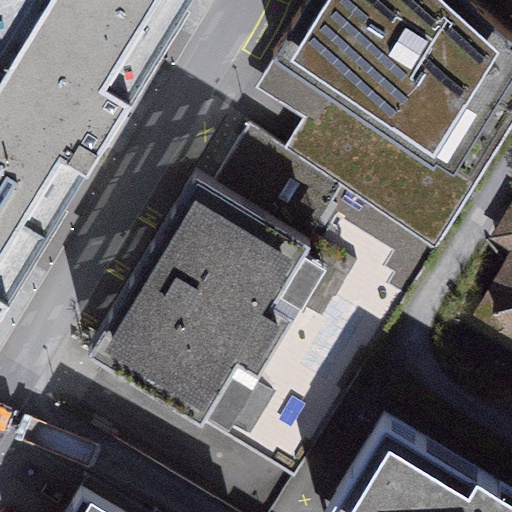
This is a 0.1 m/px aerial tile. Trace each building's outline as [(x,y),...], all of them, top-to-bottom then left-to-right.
[(0,0),(0,154),(66,195),(185,0),(0,0)] [(302,155),(438,247),(511,124),(511,0),(304,0),(273,50),(288,60),(268,94),(319,128),(302,155)] [(438,247),(302,155),(252,120),(215,178),(197,168),(194,173),(99,329),(87,348),(295,474),(438,247)] [(0,302),(66,195),(0,154),(0,302)] [(511,220),(510,225),(502,235),(511,239),(511,266),(486,311),(511,326),(511,220)] [(511,511),(511,488),(386,411),(324,511),(511,511)] [(126,511),(83,485),(66,511),(126,511)]
